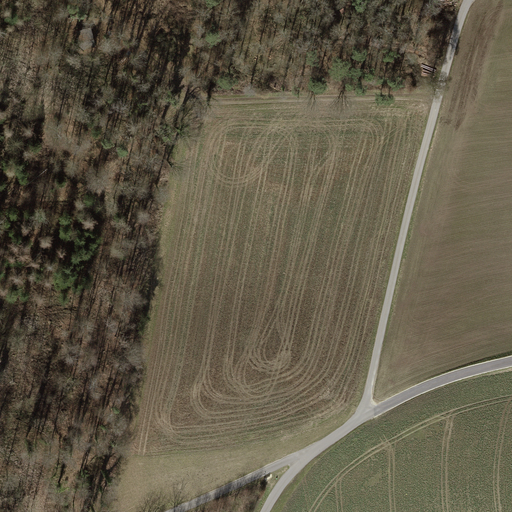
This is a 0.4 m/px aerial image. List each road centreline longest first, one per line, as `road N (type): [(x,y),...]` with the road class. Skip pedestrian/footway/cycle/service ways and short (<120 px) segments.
road 1 (unclassified): [(469,0),(438,94),(364,416)]
road 2 (track): [(438,94),(196,102),(108,0)]
road 3 (unclassified): [(511,361),(364,416)]
road 4 (unclassified): [(171,511),(306,454)]
